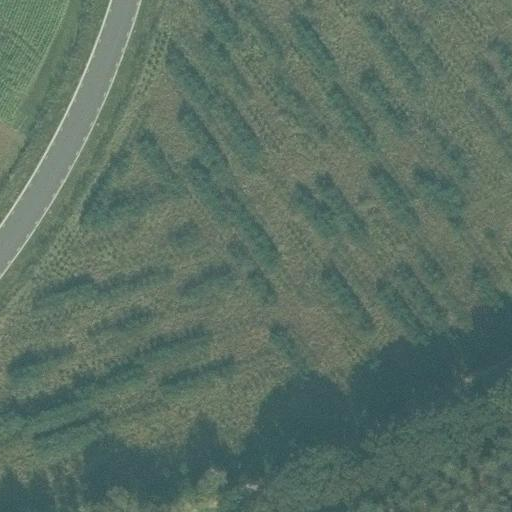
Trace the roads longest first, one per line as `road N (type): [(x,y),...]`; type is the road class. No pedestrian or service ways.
road 1 (track): [(244,491),(339,457),(511,367)]
road 2 (secondary): [(0,254),(72,137),(124,0)]
